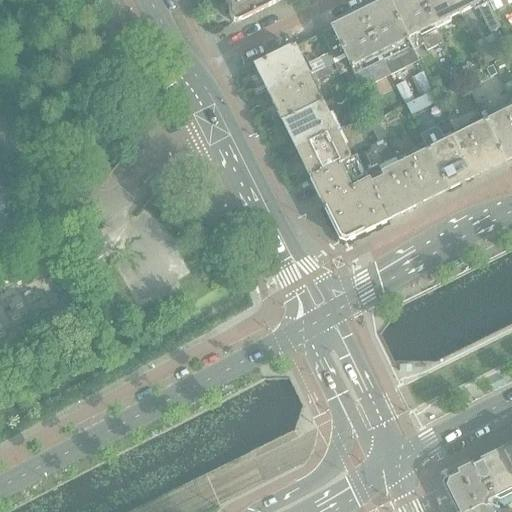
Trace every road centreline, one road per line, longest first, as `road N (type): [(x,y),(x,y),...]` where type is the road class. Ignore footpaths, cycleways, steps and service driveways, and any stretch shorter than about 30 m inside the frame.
road 1 (secondary): [(318,321),(0,485)]
road 2 (tertiary): [(318,321),(189,74)]
road 3 (secondary): [(511,209),(318,321)]
road 4 (tertiary): [(393,474),(347,354),(318,321)]
road 5 (residential): [(189,74),(335,0)]
road 6 (secondary): [(393,474),(511,399)]
road 7 (tertiary): [(351,424),(322,478),(260,511)]
